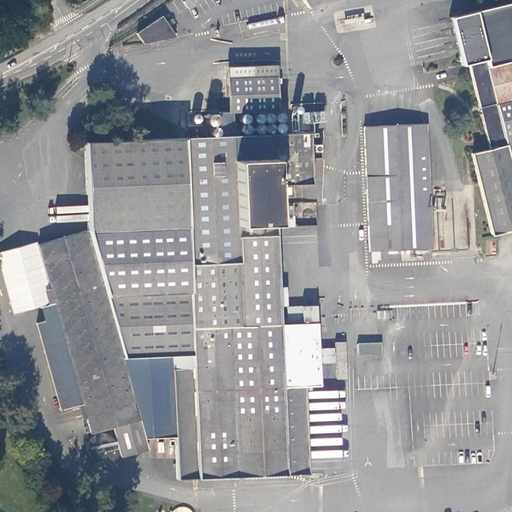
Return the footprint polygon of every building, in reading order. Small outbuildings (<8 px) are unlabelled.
[(183,0),(188,8),(203,0),(183,0)] [(511,1),(449,16),(461,64),(468,63),(488,150),(470,154),(491,234),(511,229),(511,175),(507,158),(511,156),(511,1)] [(140,38),(143,43),(174,36),(161,17),(137,34),(140,38)] [(228,67),(229,112),(233,112),(233,113),(279,111),(278,65),(228,67)] [(132,103),(122,98),(118,106),(128,111),(132,103)] [(175,436),(176,478),(305,474),(303,387),(320,386),(317,323),(280,325),(276,227),(275,204),(275,198),(294,197),(294,185),(312,184),(310,133),(234,136),(233,113),(233,112),(229,112),(219,112),(220,136),(84,142),(88,231),(38,244),(55,303),(41,307),(45,321),(37,323),(61,410),(83,404),(91,433),(114,427),(122,457),(148,450),(145,438),(175,436)] [(426,124),(364,126),(368,252),(431,249),(426,124)] [(293,204),(275,204),(276,227),(294,227),(293,204)] [(426,254),(402,255),(403,265),(426,264),(426,254)] [(95,434),(92,436),(90,438),(88,441),(87,446),(87,450),(89,454),(91,458),(95,461),(99,462),(104,462),(110,460),(114,457),(116,453),(117,449),(117,444),(115,440),(113,437),(109,434),(103,433),(98,433),(95,434)]
